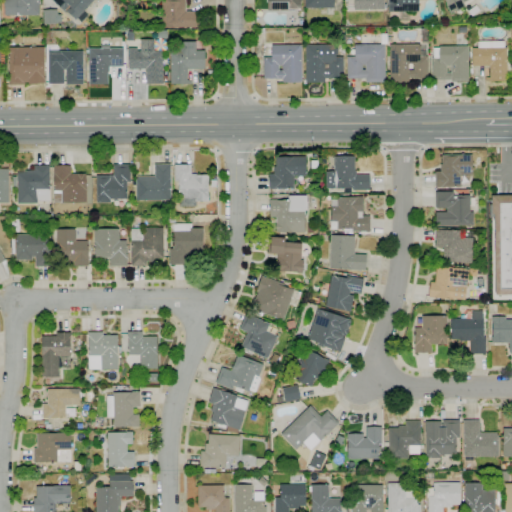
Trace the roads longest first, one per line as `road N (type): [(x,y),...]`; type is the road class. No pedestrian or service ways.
road 1 (residential): [(234,0),(234,242),(180,378),(166,444),(167,511)]
road 2 (primary): [(399,123),(0,126)]
road 3 (residential): [(399,123),(397,281),(371,359),(374,382)]
road 4 (residential): [(214,301),(22,305)]
road 5 (residential): [(511,385),(374,382)]
road 6 (residential): [(22,305),(0,434)]
